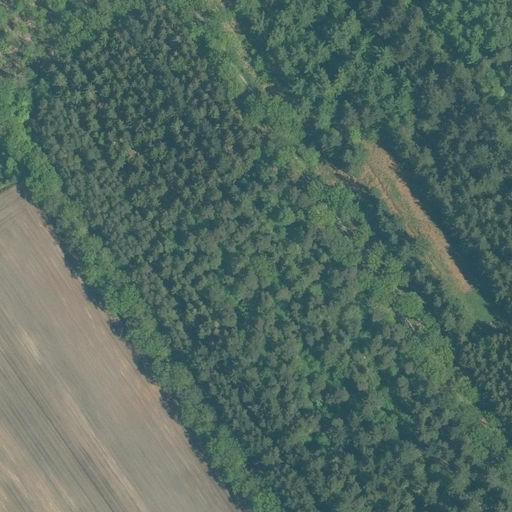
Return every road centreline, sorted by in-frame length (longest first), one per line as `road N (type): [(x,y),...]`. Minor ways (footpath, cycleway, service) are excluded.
road 1 (track): [(285,511),(34,147),(34,81),(143,0)]
road 2 (track): [(511,479),(187,0)]
road 3 (track): [(511,339),(436,348),(262,478)]
